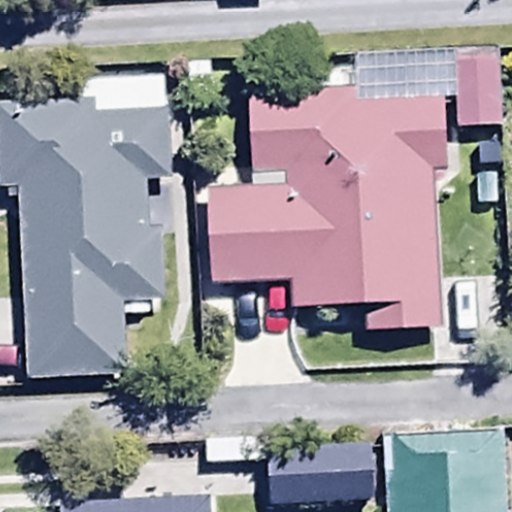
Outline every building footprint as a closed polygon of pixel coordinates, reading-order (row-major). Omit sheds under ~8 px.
[(496,64),(448,65),(451,131),(498,129),(496,64)] [(394,103),(393,70),(243,73),(246,190),(204,191),(206,293),(289,291),(290,321),(357,320),(357,341),(432,340),(429,200),(441,200),(439,104),(394,103)] [(0,195),(15,195),(21,388),(120,385),(118,311),(159,309),(156,234),(146,234),(145,187),(168,186),(165,85),(78,87),(79,108),(0,110),(0,195)] [(497,511),(495,435),(383,439),(385,511),(497,511)] [(262,452),(263,511),(358,511),(367,511),(366,449),(262,452)]
